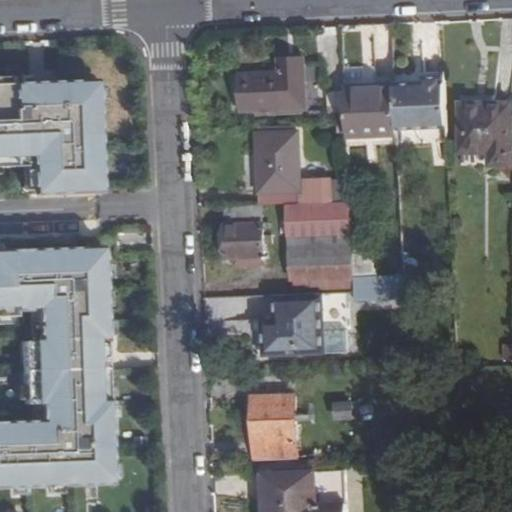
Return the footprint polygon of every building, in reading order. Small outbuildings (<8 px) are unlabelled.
[(306,54),(275,56),(276,69),(237,71),(239,112),(308,109),(306,54)] [(449,132),(447,78),(426,78),(426,82),(402,83),(401,85),(396,85),(398,133),(449,132)] [(102,191),(98,79),(0,82),(0,166),(17,166),(16,155),(32,155),(33,194),(102,191)] [(368,89),(347,89),(348,120),(349,142),(398,140),(398,133),(396,85),(368,85),(368,89)] [(511,94),(460,95),(462,144),(493,142),(494,156),(511,155),(511,94)] [(258,134),(261,206),(290,205),(335,203),(334,180),(301,181),(299,133),(258,134)] [(335,203),(290,205),(291,237),(331,237),(331,253),(292,254),(293,281),(356,278),(351,203),(335,203)] [(265,224),(227,226),(229,259),(236,259),(237,265),(256,264),(256,257),(266,257),(265,224)] [(0,488),(111,484),(103,247),(0,250),(0,316),(15,316),(15,310),(36,309),(37,342),(24,343),(27,403),(40,402),(40,420),(0,421),(0,488)] [(356,293),(357,303),(426,300),(425,276),(356,278),(356,293)] [(326,333),(325,294),(276,296),(277,320),(273,320),(274,332),(264,333),(265,357),(348,354),(347,332),(326,333)] [(274,332),(273,320),(264,321),(264,333),(274,332)] [(253,398),(256,463),(299,461),(296,396),(253,398)] [(352,403),(335,404),(336,420),(352,419),(352,403)] [(349,511),(348,470),(265,474),(266,511),(349,511)]
